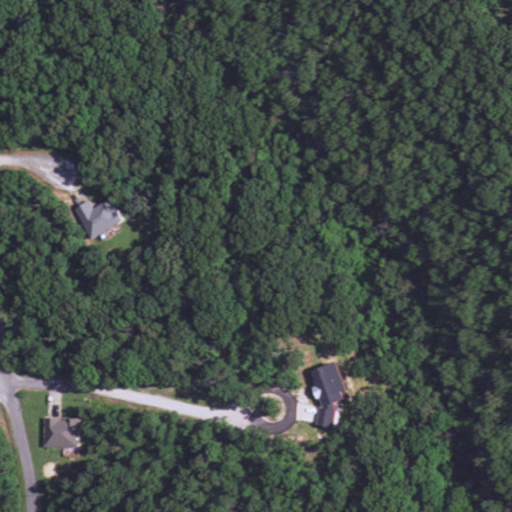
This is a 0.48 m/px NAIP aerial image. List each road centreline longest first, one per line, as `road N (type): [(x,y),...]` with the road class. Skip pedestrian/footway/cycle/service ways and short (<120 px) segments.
road 1 (residential): [(10,389),(248,397)]
road 2 (residential): [(39,511),(0,323)]
